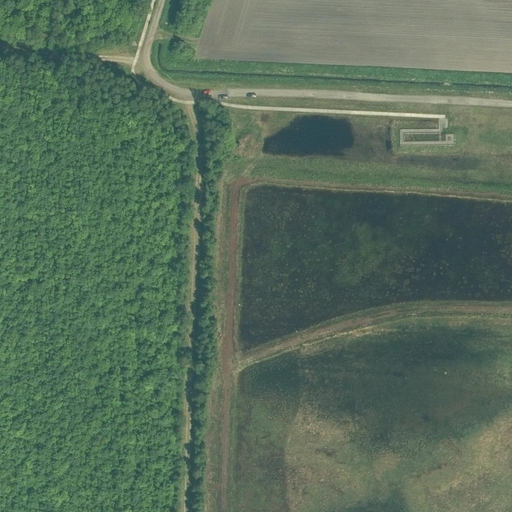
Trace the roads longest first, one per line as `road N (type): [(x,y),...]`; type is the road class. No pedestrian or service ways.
road 1 (track): [(185,93),(196,144),(187,511)]
road 2 (track): [(185,93),(511,104)]
road 3 (track): [(145,56),(30,55),(0,47)]
